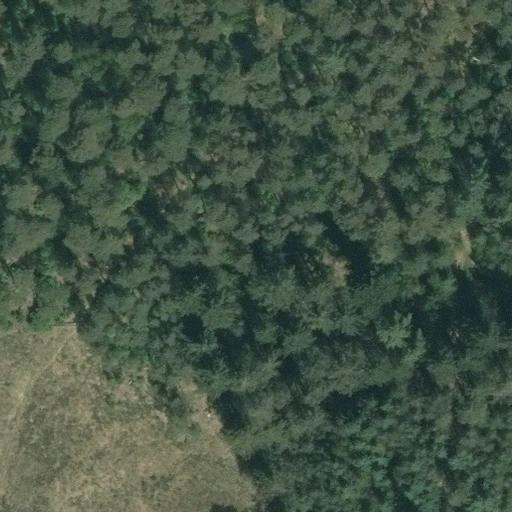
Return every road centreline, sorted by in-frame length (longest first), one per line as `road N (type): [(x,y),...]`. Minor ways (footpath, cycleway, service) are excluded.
road 1 (track): [(0,453),(26,383),(103,267),(332,0)]
road 2 (track): [(416,511),(447,295),(511,60)]
